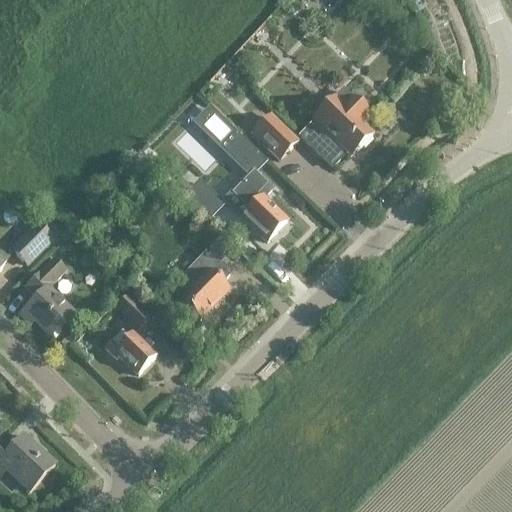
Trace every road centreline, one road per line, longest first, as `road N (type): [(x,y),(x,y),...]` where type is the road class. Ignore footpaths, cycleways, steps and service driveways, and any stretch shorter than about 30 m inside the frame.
road 1 (tertiary): [(129,466),(171,447),(230,399),(451,171),(511,126)]
road 2 (residential): [(129,466),(0,337)]
